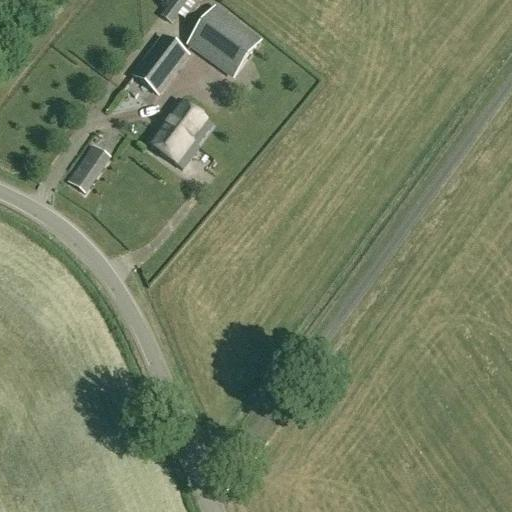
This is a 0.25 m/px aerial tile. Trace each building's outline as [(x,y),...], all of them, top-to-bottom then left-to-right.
[(173,26),(191,1),(190,0),(173,0),(161,17),(173,26)] [(215,8),(186,47),(233,81),(261,42),(215,8)] [(160,98),(190,57),(163,36),(132,77),(160,98)] [(196,148),(212,126),(179,101),(147,145),(183,171),(199,150),(196,148)] [(86,195),(110,160),(93,148),(70,184),(86,195)]
